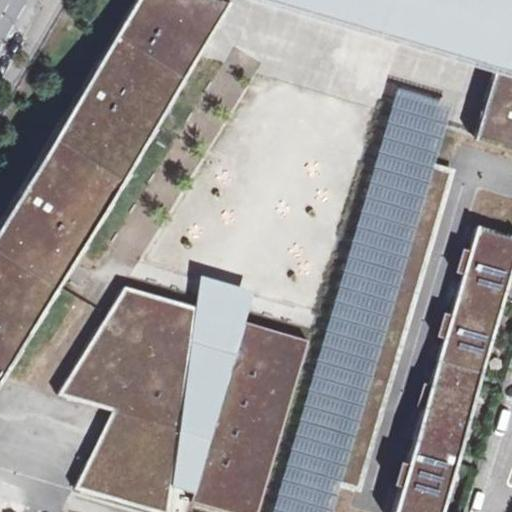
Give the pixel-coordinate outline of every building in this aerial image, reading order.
[(138,0),(0,223),(0,375),(229,4),(215,0),(138,0)] [(258,0),(494,72),(495,66),(279,0),(258,0)] [(511,0),(279,0),(495,66),(494,72),(474,135),(511,146),(511,0)] [(282,511),(322,511),(443,102),(407,91),(282,511)] [(392,511),(442,511),(511,278),(511,237),(478,227),(392,511)] [(153,511),(168,511),(174,486),(193,492),(189,502),(229,511),(258,511),(305,342),(244,323),(242,331),(191,316),(193,310),(124,290),(58,395),(82,402),(84,397),(123,409),(97,464),(88,460),(74,488),(153,511)] [(111,411),(88,460),(97,464),(123,409),(84,397),(82,402),(111,411)]
